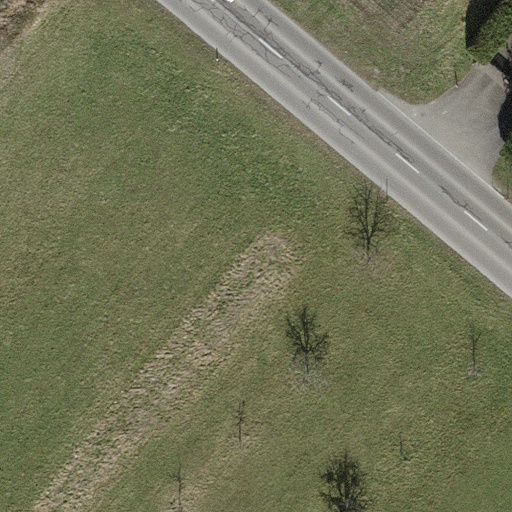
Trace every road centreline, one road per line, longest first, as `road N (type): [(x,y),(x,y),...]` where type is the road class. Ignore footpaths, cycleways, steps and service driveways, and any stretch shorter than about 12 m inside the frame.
road 1 (tertiary): [(511,259),(212,0)]
road 2 (unknown): [(410,171),(511,43)]
